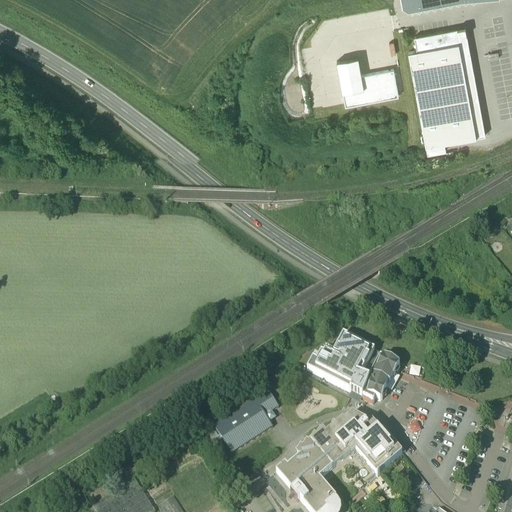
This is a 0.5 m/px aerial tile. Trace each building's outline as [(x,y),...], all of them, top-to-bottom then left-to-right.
[(400,0),(402,9),(408,12),(460,3),(490,0),(400,0)] [(414,37),(417,51),(408,52),(428,153),(446,150),(444,141),(485,133),(465,27),(414,37)] [(337,62),(346,107),(400,96),(394,69),(362,75),(358,58),(337,62)] [(502,244),(492,250),(495,256),(505,250),(502,244)] [(375,353),(343,337),(334,355),(326,351),(323,356),(321,355),(317,363),(312,361),(307,373),(362,400),(364,396),(366,397),(372,386),(376,379),(374,379),(378,371),(377,371),(383,359),(374,354),(375,353)] [(378,371),(374,379),(376,379),(372,386),(366,397),(364,396),(362,400),(362,401),(373,407),(375,402),(380,404),(380,403),(381,403),(386,392),(385,391),(387,385),(389,386),(393,380),(399,369),(399,368),(399,367),(384,359),(383,359),(377,371),(378,371)] [(267,393),(213,428),(231,457),(272,430),(269,425),(271,424),(273,417),(271,415),(278,410),(267,393)] [(355,422),(350,419),(344,425),(342,423),(335,429),(334,428),(331,433),(326,438),(323,435),(322,436),(320,435),(318,439),(316,441),(314,440),(312,444),(310,446),(332,471),(355,452),(377,478),(402,457),(383,435),(381,436),(372,426),(368,429),(365,426),(364,427),(360,424),(360,423),(356,420),(355,422)] [(320,482),(332,471),(310,446),(297,457),(299,460),(287,470),(285,467),(276,475),(293,494),(290,496),(298,505),(300,504),(307,511),(339,511),(339,509),(337,505),(339,504),(320,482)] [(153,511),(135,481),(93,507),(96,511),(153,511)] [(417,504),(410,495),(401,502),(409,511),(417,504)] [(159,507),(162,511),(183,511),(174,497),(159,507)]
